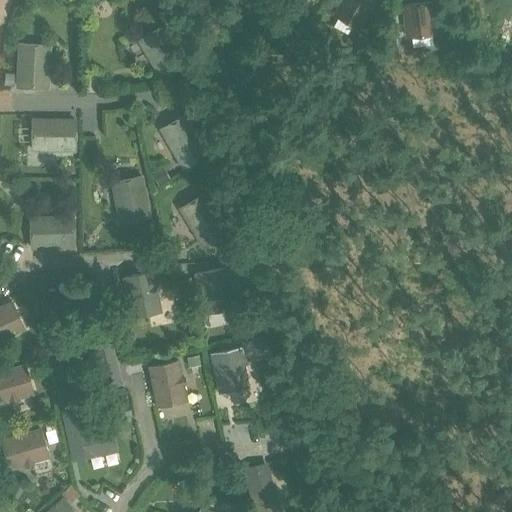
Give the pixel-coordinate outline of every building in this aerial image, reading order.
[(344,0),(336,18),(361,31),(368,19),(366,18),(375,0),(373,0),(344,0)] [(232,5),(235,19),(249,15),(245,2),(232,5)] [(404,11),(407,36),(433,33),(428,2),(399,5),(400,11),(404,11)] [(138,40),(159,75),(185,59),(164,24),(138,40)] [(356,43),(355,54),(373,56),(373,45),(374,41),(356,40),(356,43)] [(17,86),(48,87),(50,43),(19,41),(17,86)] [(388,49),(388,60),(401,60),(401,48),(401,47),(388,47),(388,49)] [(511,76),(511,62),(502,61),(500,74),(511,76)] [(6,74),(6,85),(14,86),(15,74),(6,74)] [(160,129),(183,167),(209,152),(187,114),(160,129)] [(32,150),(74,150),(75,119),(33,119),(32,150)] [(161,170),(152,175),(158,185),(166,180),(161,170)] [(111,178),(120,221),(149,215),(141,172),(111,178)] [(179,209),(202,246),(228,231),(206,193),(179,209)] [(31,217),(32,248),(76,246),(75,215),(31,217)] [(153,232),(141,235),(144,247),(156,244),(153,232)] [(194,274),(202,316),(234,308),(226,267),(194,274)] [(122,278),(131,320),(163,313),(154,271),(122,278)] [(45,323),(99,312),(94,288),(40,298),(45,323)] [(0,340),(25,329),(12,301),(0,306),(0,340)] [(90,336),(105,388),(122,382),(108,331),(90,336)] [(266,339),(255,342),(257,350),(268,348),(266,339)] [(210,353),(218,396),(250,389),(242,347),(210,353)] [(199,355),(187,357),(188,366),(200,364),(199,355)] [(148,367),(156,409),(189,402),(180,360),(148,367)] [(26,362),(0,369),(0,402),(9,400),(9,402),(20,399),(19,397),(35,393),(26,362)] [(118,451),(113,425),(90,429),(86,405),(61,409),(72,460),(118,451)] [(41,426),(0,438),(9,469),(24,465),(25,467),(35,464),(34,461),(49,456),(41,426)] [(47,486),(69,480),(64,461),(42,467),(47,486)] [(243,468),(253,511),(278,511),(268,464),(243,468)] [(62,493),(64,495),(70,503),(79,495),(71,485),(62,493)] [(78,511),(70,503),(64,495),(44,511),(78,511)]
